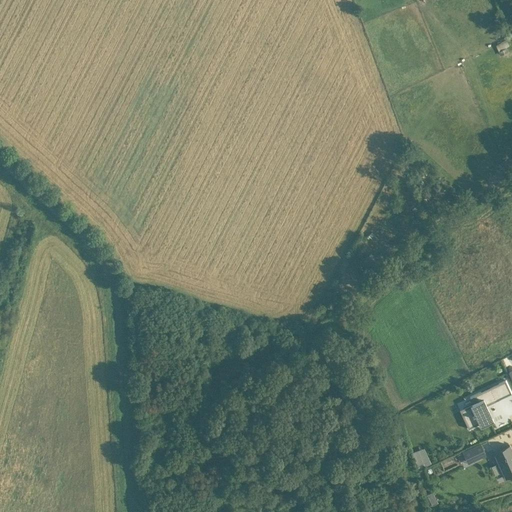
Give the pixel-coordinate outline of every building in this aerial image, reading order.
[(496,44),(499,51),(501,55),(509,51),(507,47),(510,45),(507,39),(496,44)] [(388,246),(381,252),(387,258),(394,253),(388,246)] [(380,264),(376,259),(369,264),(374,270),(380,264)] [(499,383),(505,396),(511,393),(511,392),(506,379),(499,383)] [(468,428),(478,423),(480,427),(493,421),(486,405),(494,401),(488,388),(470,396),(470,397),(474,395),(477,401),(463,408),(464,409),(465,408),(469,416),(465,418),(469,427),(468,427),(468,428)] [(462,452),(467,461),(485,453),(480,443),(462,452)] [(493,452),(505,478),(511,474),(511,450),(509,444),(493,452)] [(416,468),(423,465),(417,449),(410,452),(416,468)] [(433,491),(427,494),(432,505),(438,502),(433,491)]
